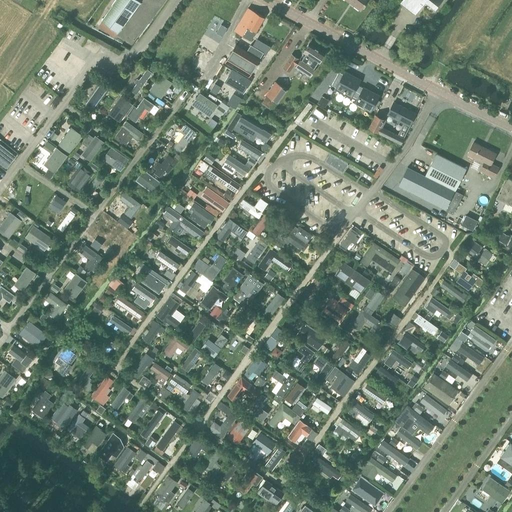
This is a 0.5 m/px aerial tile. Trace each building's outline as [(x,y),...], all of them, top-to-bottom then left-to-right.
[(138,0),(117,0),(99,26),(115,38),(141,2),(138,0)] [(346,0),(360,10),(368,0),(346,0)] [(402,0),(401,3),(415,14),(424,3),(423,2),(424,0),(435,8),(441,0),(402,0)] [(248,7),(240,21),(248,25),(244,36),(250,42),(264,17),(248,7)] [(228,28),(222,24),(217,33),(223,36),(228,28)] [(226,61),(245,72),(250,75),(265,51),(252,44),(247,51),(236,44),(226,61)] [(309,75),(315,67),(324,54),(309,44),(303,52),(304,53),(300,60),(298,59),(298,58),(292,53),(283,67),(290,71),(294,65),(309,75)] [(339,70),(332,84),(357,97),(354,102),(372,111),(380,94),(363,85),(362,87),(358,84),(362,78),(345,69),(343,72),(339,70)] [(154,73),(149,70),(133,91),(138,94),(154,73)] [(251,81),(233,70),(226,82),(244,93),(251,81)] [(172,82),(161,74),(150,89),(161,98),(172,82)] [(119,78),(113,81),(116,87),(122,85),(119,78)] [(177,81),(174,86),(180,90),(183,85),(177,81)] [(287,89),(276,81),(266,95),(277,103),(287,89)] [(107,93),(110,88),(102,83),(88,103),(96,108),(107,93)] [(215,84),(212,91),(216,93),(220,87),(215,84)] [(110,88),(107,93),(115,98),(118,94),(110,88)] [(218,105),(201,93),(192,105),(210,117),(215,110),(218,105)] [(122,122),(134,105),(122,97),(111,114),(122,122)] [(154,104),(144,97),(137,107),(134,106),(128,115),(136,121),(145,108),(150,111),(154,104)] [(325,107),(329,100),(324,97),(320,104),(325,107)] [(218,105),(215,110),(221,114),(224,110),(226,111),(229,106),(221,100),(218,105)] [(404,122),(398,134),(381,126),(385,119),(375,115),(368,128),(400,144),(416,113),(393,102),(387,114),(404,122)] [(242,115),(238,112),(227,128),(232,131),(242,115)] [(242,116),(234,129),(254,141),(257,136),(267,142),(272,134),(263,128),(263,129),(242,116)] [(144,133),(126,120),(121,128),(138,141),(144,133)] [(184,134),(175,147),(181,151),(195,132),(186,124),(180,131),(184,134)] [(72,127),(59,144),(70,153),(83,135),(72,127)] [(105,142),(96,135),(82,154),(91,161),(105,142)] [(220,137),(216,144),(222,147),(226,141),(220,137)] [(241,139),(237,146),(250,155),(245,164),(249,167),(251,164),(253,166),(256,160),(254,159),(255,158),(257,159),(262,152),(241,139)] [(48,141),(44,147),(51,152),(55,146),(48,141)] [(474,141),(467,154),(484,162),(480,170),(493,176),(498,166),(491,163),(496,152),(474,141)] [(0,163),(6,168),(7,168),(6,168),(11,162),(11,161),(12,159),(13,160),(16,156),(16,155),(0,142),(0,163)] [(57,147),(44,164),(55,173),(68,156),(57,147)] [(121,171),(129,159),(112,147),(104,159),(121,171)] [(74,150),(71,155),(76,159),(80,155),(74,150)] [(207,153),(203,159),(211,164),(215,158),(207,153)] [(168,154),(154,173),(160,177),(160,175),(161,176),(165,172),(164,171),(164,170),(168,173),(173,167),(174,167),(179,160),(175,157),(174,158),(168,154)] [(245,164),(230,154),(225,161),(247,175),(252,168),(249,167),(245,164)] [(465,170),(435,155),(426,172),(456,187),(465,170)] [(69,157),(66,161),(71,165),(75,161),(69,157)] [(98,167),(92,162),(88,167),(95,172),(98,167)] [(82,166),(69,183),(80,191),(93,173),(82,166)] [(211,166),(205,174),(215,181),(217,178),(235,190),(239,185),(211,166)] [(454,190),(407,166),(398,184),(445,208),(454,190)] [(47,168),(42,175),(49,179),(53,173),(47,168)] [(153,193),(161,182),(145,170),(136,180),(153,193)] [(98,175),(86,190),(92,194),(103,179),(98,175)] [(200,175),(198,179),(207,185),(222,195),(223,195),(223,193),(212,185),(213,183),(209,181),(208,182),(205,180),(206,178),(200,175)] [(511,179),(506,177),(496,197),(511,205),(511,179)] [(128,181),(124,186),(128,189),(133,184),(128,181)] [(207,185),(199,196),(216,208),(222,212),(230,201),(222,195),(207,185)] [(190,189),(186,194),(193,199),(197,194),(190,189)] [(223,193),(223,195),(230,200),(234,194),(226,189),(223,193)] [(122,198),(132,206),(126,213),(133,218),(143,205),(127,192),(122,198)] [(56,194),(51,201),(61,207),(66,201),(56,194)] [(117,197),(110,207),(116,211),(123,201),(117,197)] [(244,199),(239,205),(259,219),(264,212),(263,211),(269,203),(260,198),(255,206),(244,199)] [(177,202),(173,208),(180,213),(184,207),(177,202)] [(216,217),(195,202),(190,209),(193,212),(190,217),(205,228),(209,223),(211,224),(216,217)] [(207,204),(205,208),(216,216),(219,212),(207,204)] [(168,206),(162,214),(172,221),(167,228),(179,235),(184,229),(199,240),(204,232),(168,206)] [(72,209),(60,226),(66,230),(78,214),(72,209)] [(19,210),(16,215),(22,220),(25,215),(19,210)] [(16,215),(10,211),(0,224),(0,230),(9,237),(22,220),(16,215)] [(265,213),(253,230),(259,235),(271,218),(265,213)] [(467,215),(462,225),(474,231),(479,220),(467,215)] [(248,231),(230,218),(217,237),(224,242),(232,231),(242,239),(248,231)] [(158,219),(155,224),(162,228),(165,224),(158,219)] [(288,221),(274,243),(281,248),(285,242),(288,244),(290,242),(304,251),(309,243),(308,242),(313,235),(299,225),(297,228),(288,221)] [(53,238),(43,231),(34,224),(25,236),(45,250),(53,238)] [(358,232),(352,228),(339,245),(345,250),(352,241),(355,243),(359,237),(356,235),(358,232)] [(256,234),(250,230),(246,234),(253,239),(256,234)] [(510,235),(502,231),(498,239),(506,243),(510,235)] [(192,248),(173,235),(168,241),(177,247),(175,250),(180,253),(182,251),(188,255),(192,248)] [(94,237),(89,243),(97,249),(101,243),(94,237)] [(13,238),(9,243),(15,246),(18,242),(13,238)] [(267,243),(260,239),(248,256),(254,261),(267,243)] [(401,256),(374,239),(361,259),(368,264),(375,252),(395,265),(401,256)] [(483,246),(474,240),(466,251),(485,265),(493,253),(486,247),(481,253),(480,252),(483,246)] [(327,246),(322,242),(317,249),(322,253),(327,246)] [(27,247),(21,243),(18,248),(24,252),(27,247)] [(103,257),(85,244),(80,252),(90,259),(85,266),(93,271),(103,257)] [(245,253),(238,248),(234,254),(241,259),(245,253)] [(271,248),(259,266),(266,271),(273,260),(289,271),(294,264),(271,248)] [(181,265),(162,253),(158,259),(177,271),(181,265)] [(222,254),(213,267),(201,258),(196,265),(214,278),(228,259),(222,254)] [(141,261),(136,267),(145,273),(140,280),(158,292),(161,287),(158,285),(159,283),(163,286),(166,287),(170,281),(167,280),(168,279),(141,261)] [(407,261),(401,270),(407,274),(413,265),(407,261)] [(344,262),(335,275),(361,293),(370,280),(344,262)] [(459,262),(454,269),(462,274),(456,281),(469,290),(474,283),(482,288),(486,282),(473,273),(472,275),(465,271),(467,268),(459,262)] [(36,273),(27,266),(14,284),(23,291),(36,273)] [(405,303),(425,273),(413,266),(393,296),(405,303)] [(244,275),(233,267),(223,281),(228,285),(226,288),(232,292),(244,275)] [(177,274),(168,268),(164,274),(173,279),(177,274)] [(265,276),(272,280),(277,273),(270,269),(265,276)] [(187,293),(200,275),(194,271),(181,289),(187,293)] [(75,298),(88,281),(76,272),(64,290),(75,298)] [(249,272),(232,296),(242,302),(250,291),(255,295),(264,283),(249,272)] [(384,291),(390,294),(401,276),(396,273),(384,291)] [(42,277),(37,274),(33,280),(38,283),(42,277)] [(205,274),(200,282),(208,288),(213,280),(205,274)] [(114,278),(109,284),(119,291),(125,284),(115,276),(114,278)] [(467,293),(444,276),(440,282),(463,299),(467,293)] [(316,279),(305,292),(312,298),(323,284),(316,279)] [(138,282),(133,289),(140,294),(135,301),(145,308),(150,301),(152,302),(157,296),(138,282)] [(53,283),(50,288),(56,292),(59,287),(53,283)] [(15,295),(1,285),(0,285),(0,301),(3,298),(9,302),(15,295)] [(203,301),(213,307),(221,296),(225,299),(229,294),(215,285),(203,301)] [(109,286),(105,291),(112,296),(116,290),(109,286)] [(435,287),(431,293),(436,296),(440,290),(435,287)] [(378,290),(365,308),(372,313),(385,294),(378,290)] [(68,305),(51,292),(45,299),(54,306),(49,314),(56,319),(68,305)] [(286,296),(279,292),(264,313),(271,317),(286,296)] [(146,313),(119,294),(116,300),(142,318),(146,313)] [(171,296),(157,315),(166,322),(175,329),(181,322),(172,315),(180,303),(171,296)] [(23,301),(17,297),(14,302),(20,306),(23,301)] [(454,312),(432,297),(428,303),(426,307),(435,313),(437,309),(450,319),(454,312)] [(333,298),(325,311),(340,321),(348,309),(333,298)] [(350,301),(346,306),(352,309),(355,304),(350,301)] [(97,302),(91,309),(98,314),(103,306),(97,302)] [(225,307),(217,318),(220,321),(229,309),(225,307)] [(383,321),(363,307),(353,323),(359,327),(364,319),(378,328),(383,321)] [(221,312),(215,309),(211,315),(216,319),(221,312)] [(259,314),(253,309),(241,326),(247,331),(259,314)] [(43,311),(39,317),(43,320),(48,315),(43,311)] [(393,312),(388,319),(397,325),(402,318),(393,312)] [(438,326),(420,313),(416,319),(434,332),(438,326)] [(459,313),(454,321),(458,323),(463,316),(459,313)] [(136,329),(115,315),(111,321),(131,335),(136,329)] [(208,324),(201,319),(190,335),(196,340),(208,324)] [(153,326),(144,339),(149,343),(159,331),(162,334),(165,328),(154,320),(151,324),(153,326)] [(24,325),(22,327),(28,332),(26,336),(36,344),(40,338),(35,335),(37,331),(42,335),(46,329),(35,322),(32,325),(26,321),(24,325)] [(306,321),(296,334),(318,349),(327,337),(306,321)] [(411,322),(406,328),(412,334),(418,327),(411,322)] [(326,323),(321,331),(328,336),(333,328),(326,323)] [(472,332),(469,336),(487,350),(490,346),(492,347),(498,339),(476,324),(471,332),(472,332)] [(290,336),(278,327),(266,344),(271,348),(279,338),(286,343),(290,336)] [(406,329),(399,339),(408,346),(411,341),(421,349),(425,344),(406,329)] [(444,342),(449,335),(442,330),(437,337),(444,342)] [(468,335),(463,331),(459,337),(464,341),(468,335)] [(101,337),(114,346),(110,353),(114,358),(123,345),(104,333),(101,337)] [(208,338),(201,347),(214,357),(228,338),(221,333),(214,342),(208,338)] [(175,334),(163,351),(170,356),(177,346),(184,351),(189,345),(175,334)] [(339,358),(351,340),(345,337),(334,355),(339,358)] [(297,355),(292,362),(302,370),(316,350),(303,342),(299,349),(304,353),(300,358),(297,355)] [(458,350),(479,365),(485,356),(464,342),(458,350)] [(12,344),(7,351),(15,357),(10,363),(21,372),(26,366),(25,365),(31,358),(12,344)] [(182,365),(190,371),(204,352),(196,347),(182,365)] [(413,361),(394,347),(385,360),(392,364),(397,357),(409,366),(413,361)] [(354,360),(349,366),(359,373),(371,356),(366,352),(367,350),(363,348),(354,360)] [(58,355),(54,360),(61,365),(57,370),(64,374),(65,375),(70,369),(69,368),(78,355),(72,350),(65,360),(58,355)] [(135,367),(130,373),(136,378),(146,364),(148,366),(154,358),(145,352),(137,363),(134,361),(132,365),(135,367)] [(456,353),(452,358),(458,362),(461,358),(456,353)] [(253,377),(266,359),(259,355),(247,373),(253,377)] [(328,361),(319,355),(315,361),(321,366),(318,371),(320,372),(315,380),(320,384),(332,366),(327,362),(328,361)] [(451,358),(446,366),(468,381),(473,374),(451,358)] [(165,368),(155,361),(150,368),(157,373),(155,377),(159,380),(158,381),(163,384),(171,373),(170,372),(165,368)] [(96,367),(91,363),(76,383),(82,387),(83,387),(89,391),(94,384),(90,382),(92,379),(90,377),(96,367)] [(205,378),(211,383),(223,367),(217,363),(205,378)] [(382,365),(377,372),(394,385),(399,378),(382,365)] [(290,372),(288,374),(279,368),(275,375),(284,381),(278,390),(284,394),(297,376),(290,372)] [(339,368),(335,374),(343,379),(335,390),(344,396),(355,380),(339,368)] [(3,369),(0,373),(0,396),(1,397),(15,378),(3,369)] [(443,370),(440,375),(446,379),(449,374),(443,370)] [(434,372),(423,386),(450,405),(461,391),(434,372)] [(107,375),(92,396),(99,401),(101,398),(106,402),(110,396),(105,393),(114,380),(107,375)] [(143,375),(139,381),(140,381),(148,386),(152,381),(143,375)] [(174,375),(166,387),(172,391),(175,386),(186,393),(190,386),(174,375)] [(259,375),(254,383),(261,388),(266,380),(259,375)] [(414,375),(408,384),(413,387),(420,378),(414,375)] [(50,381),(44,376),(38,384),(44,389),(50,381)] [(242,376),(227,394),(234,400),(242,390),(253,399),(260,390),(242,376)] [(297,382),(285,398),(292,404),(305,387),(297,382)] [(368,383),(364,390),(384,403),(388,397),(368,383)] [(326,384),(323,389),(328,393),(332,388),(326,384)] [(163,386),(158,393),(165,398),(170,391),(163,386)] [(32,409),(42,417),(54,402),(49,398),(52,394),(46,389),(44,391),(38,387),(34,393),(36,394),(29,404),(33,406),(32,409)] [(124,387),(111,405),(117,409),(126,397),(129,400),(133,394),(129,392),(130,391),(124,387)] [(196,388),(184,406),(190,410),(203,392),(196,388)] [(262,405),(268,395),(263,391),(250,409),(264,419),(270,411),(262,405)] [(427,393),(421,400),(442,416),(448,409),(427,393)] [(208,394),(204,399),(211,404),(215,399),(208,394)] [(276,394),(274,398),(279,402),(282,398),(276,394)] [(312,403),(327,414),(332,407),(317,397),(312,403)] [(141,398),(127,418),(133,422),(138,414),(141,416),(149,405),(146,403),(147,402),(141,398)] [(374,415),(355,400),(351,407),(351,408),(349,411),(356,416),(358,413),(370,421),(374,415)] [(69,406),(63,402),(52,418),(57,422),(69,406)] [(153,402),(148,409),(154,413),(158,406),(153,402)] [(221,402),(218,407),(223,411),(226,405),(221,402)] [(417,402),(413,407),(415,409),(421,414),(425,408),(417,402)] [(283,403),(268,422),(275,428),(281,419),(283,420),(285,418),(292,422),(298,414),(283,403)] [(296,403),(292,409),(301,415),(305,410),(296,403)] [(100,405),(96,410),(101,413),(105,408),(100,405)] [(413,434),(419,426),(422,429),(423,427),(430,433),(436,425),(409,405),(397,422),(413,434)] [(80,414),(79,413),(68,429),(80,438),(89,426),(83,421),(88,413),(83,410),(80,414)] [(158,410),(140,434),(146,438),(164,414),(158,410)] [(221,425),(215,421),(211,426),(211,430),(222,437),(237,417),(231,412),(221,425)] [(242,417),(227,437),(239,445),(253,425),(242,417)] [(343,418),(334,432),(340,436),(342,433),(347,437),(348,435),(356,441),(359,437),(362,432),(343,418)] [(300,419),(288,436),(295,442),(302,433),(313,441),(318,433),(300,419)] [(174,420),(154,449),(162,454),(167,448),(165,447),(181,425),(174,420)] [(97,424),(82,444),(88,448),(93,442),(98,446),(107,433),(102,430),(103,429),(97,424)] [(371,427),(367,432),(374,437),(378,431),(371,427)] [(397,433),(418,449),(423,443),(402,427),(397,433)] [(260,431),(252,443),(268,454),(276,442),(260,431)] [(150,436),(145,443),(153,448),(158,441),(150,436)] [(212,447),(197,436),(187,450),(196,457),(202,448),(208,453),(212,447)] [(399,441),(393,437),(390,442),(396,446),(399,441)] [(101,451),(96,458),(103,463),(117,444),(110,439),(101,451)] [(385,439),(379,447),(405,466),(411,458),(385,439)] [(511,443),(510,442),(500,457),(511,465),(511,443)] [(320,444),(315,449),(323,455),(328,449),(320,444)] [(216,463),(225,450),(218,446),(204,465),(217,475),(222,467),(216,463)] [(280,446),(265,466),(272,471),(286,451),(280,446)] [(128,447),(114,467),(121,472),(122,471),(125,473),(130,466),(128,464),(135,452),(128,447)] [(355,451),(351,457),(357,461),(365,451),(360,448),(356,452),(355,451)] [(141,449),(135,457),(141,462),(147,454),(141,449)] [(376,450),(372,455),(374,456),(373,457),(377,459),(383,463),(387,458),(376,450)] [(294,452),(288,460),(295,465),(301,457),(294,452)] [(314,458),(324,465),(322,467),(333,475),(334,472),(340,476),(344,471),(318,453),(314,458)] [(362,472),(373,480),(379,472),(394,482),(398,475),(372,457),(362,472)] [(229,479),(241,463),(235,459),(224,475),(229,479)] [(147,460),(132,479),(138,483),(153,464),(147,460)] [(158,462),(153,469),(160,474),(165,466),(158,462)] [(194,465),(189,472),(195,476),(199,469),(194,465)] [(255,473),(250,469),(237,487),(246,493),(253,483),(257,486),(263,476),(257,471),(255,473)] [(178,482),(169,475),(156,492),(169,502),(175,493),(171,490),(178,482)] [(361,476),(352,489),(376,506),(385,493),(361,476)] [(511,491),(491,476),(482,490),(503,504),(511,491)] [(266,479),(257,492),(276,506),(280,499),(284,493),(285,492),(266,479)] [(182,480),(178,485),(184,489),(187,484),(182,480)] [(188,487),(177,503),(183,507),(195,491),(188,487)] [(370,511),(373,509),(352,494),(347,500),(363,511),(370,511)] [(204,499),(194,511),(208,511),(212,507),(209,505),(210,503),(204,499)] [(213,499),(211,502),(214,503),(212,505),(218,509),(221,505),(213,499)] [(241,500),(238,505),(244,509),(247,505),(241,500)] [(291,500),(282,511),(291,511),(297,504),(291,500)] [(319,511),(305,502),(298,511),(319,511)]
